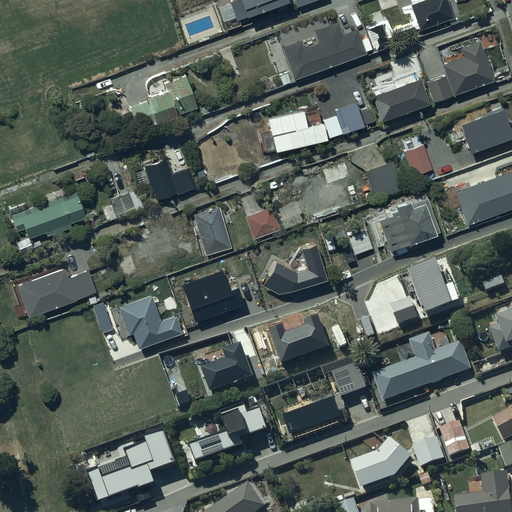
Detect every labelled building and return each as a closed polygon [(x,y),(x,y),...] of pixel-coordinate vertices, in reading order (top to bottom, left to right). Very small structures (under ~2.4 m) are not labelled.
[(229,0),(236,19),(286,0),(229,0)] [(451,16),(445,0),(409,0),(411,3),(408,4),(408,5),(402,8),(404,14),(408,12),(415,30),(451,16)] [(293,79),(366,54),(365,51),(372,48),(368,37),(360,40),(356,27),(341,32),(338,21),(313,30),(317,43),(301,49),(299,43),(282,49),(293,79)] [(366,27),(375,50),(389,44),(380,22),(366,27)] [(425,81),(432,101),(492,79),(478,40),(458,47),(461,56),(441,63),(445,74),(425,81)] [(153,123),(196,106),(184,74),(161,82),(164,89),(143,96),(144,100),(127,106),(135,129),(153,123)] [(380,121),(428,103),(418,77),(370,95),(380,121)] [(340,133),(364,126),(356,102),(333,109),(340,133)] [(459,122),(470,152),(511,136),(511,135),(501,107),(459,122)] [(364,124),(374,120),(370,108),(360,111),(364,124)] [(275,152),(327,140),(322,122),(305,126),(301,110),(267,118),(275,152)] [(417,134),(401,141),(404,150),(403,151),(411,175),(431,168),(422,143),(420,144),(417,134)] [(164,157),(142,165),(154,199),(174,192),(175,194),(195,186),(188,166),(170,173),(164,157)] [(401,186),(391,160),(365,169),(372,188),(370,189),(373,197),(401,186)] [(511,168),(453,191),(465,225),(511,207),(511,168)] [(74,190),(9,214),(15,230),(23,227),(26,237),(44,231),(45,235),(53,232),(54,235),(60,233),(59,230),(70,226),(69,222),(84,216),(74,190)] [(110,203),(100,206),(105,221),(135,211),(128,190),(108,197),(110,203)] [(377,219),(389,251),(435,234),(434,232),(438,231),(426,198),(409,204),(408,201),(394,206),(396,210),(389,212),(390,215),(377,219)] [(218,206),(191,214),(204,255),(229,247),(218,206)] [(244,215),(252,238),(279,229),(271,206),(244,215)] [(354,254),(372,248),(366,231),(348,237),(354,254)] [(347,262),(354,259),(346,236),(338,239),(347,262)] [(32,249),(28,237),(15,242),(19,253),(32,249)] [(326,279),(315,244),(301,249),(307,269),(296,272),(274,260),(261,286),(277,294),(326,279)] [(408,274),(423,318),(453,308),(438,263),(408,274)] [(61,266),(14,284),(25,316),(95,290),(87,269),(65,277),(61,266)] [(223,271),(183,285),(196,322),(245,305),(239,288),(231,291),(223,271)] [(502,278),(483,285),(486,293),(505,286),(502,278)] [(138,348),(182,333),(176,314),(160,320),(151,294),(117,306),(127,334),(133,332),(138,348)] [(399,328),(419,320),(411,299),(391,307),(399,328)] [(93,305),(102,332),(113,329),(103,302),(93,305)] [(491,332),(499,356),(511,351),(511,314),(506,317),(508,321),(498,324),(499,329),(491,332)] [(271,333),(283,367),(330,350),(319,318),(306,323),(308,329),(287,337),(284,329),(271,333)] [(430,333),(409,341),(415,358),(372,373),(382,402),(472,371),(462,342),(436,351),(430,333)] [(254,380),(242,347),(224,354),(227,362),(202,371),(211,396),(254,380)] [(333,374),(343,400),(367,391),(358,365),(333,374)] [(333,396),(282,414),(290,434),(341,416),(333,396)] [(226,435),(189,448),(195,465),(242,449),(240,442),(268,433),(261,411),(248,416),(245,408),(221,416),(222,422),(226,435)] [(511,408),(509,410),(510,412),(493,421),(505,443),(511,439),(511,408)] [(459,421),(439,429),(449,457),(469,450),(459,421)] [(127,457),(88,472),(90,477),(89,477),(100,506),(141,491),(141,493),(155,487),(151,477),(176,467),(164,434),(146,441),(148,447),(127,455),(127,457)] [(443,463),(436,441),(412,450),(419,471),(443,463)] [(378,455),(352,465),(362,491),(395,479),(410,461),(389,443),(378,455)] [(511,444),(498,450),(505,470),(511,467),(511,444)] [(455,500),(456,511),(511,511),(507,476),(482,480),(484,496),(455,500)] [(249,485),(210,511),(261,511),(266,509),(249,485)] [(417,499),(370,503),(370,511),(433,511),(432,500),(417,501),(417,499)] [(337,508),(338,511),(358,511),(355,501),(337,508)]
